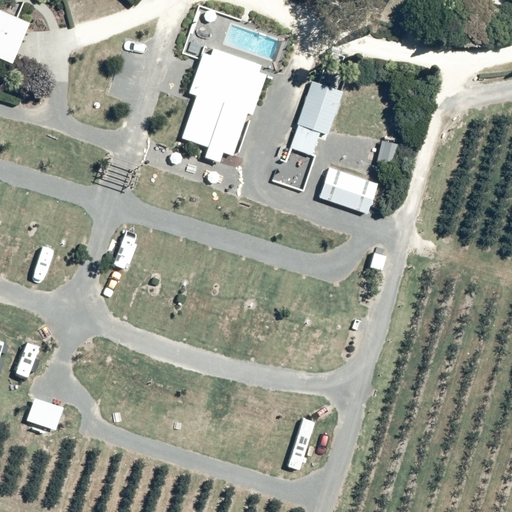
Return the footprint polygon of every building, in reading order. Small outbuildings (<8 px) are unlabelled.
[(0,0),(0,60),(11,65),(28,24),(0,11),(0,0)] [(343,94),(311,83),(289,149),(313,158),(320,134),(327,138),(343,94)] [(102,98),(79,90),(73,108),(96,115),(102,98)] [(235,138),(221,133),(214,153),(227,158),(235,138)] [(283,156),(268,150),(260,170),(275,176),(283,156)]
